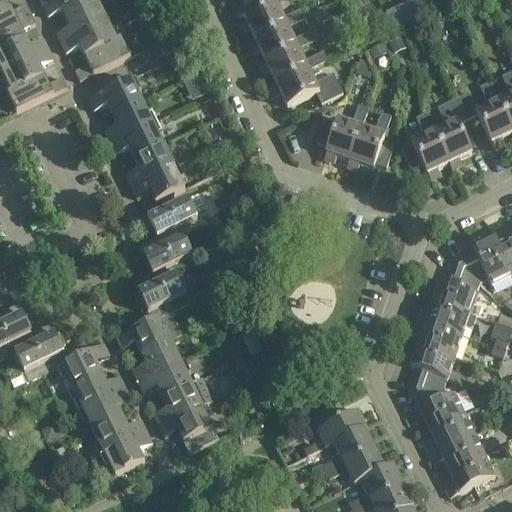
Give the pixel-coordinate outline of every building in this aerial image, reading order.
[(0,0),(0,10),(8,6),(5,0),(0,0)] [(41,0),(38,2),(43,12),(66,0),(41,0)] [(61,15),(65,23),(99,7),(95,0),(66,0),(43,12),(48,21),(61,15)] [(248,34),(254,46),(286,30),(306,22),(301,11),(281,19),(276,8),(271,0),(269,0),(252,9),(256,18),(237,27),(241,37),(248,34)] [(0,33),(31,18),(26,9),(12,15),(8,6),(0,10),(0,33)] [(108,25),(99,7),(65,23),(69,32),(56,38),(61,48),(108,25)] [(393,33),(406,27),(398,10),(385,17),(393,33)] [(22,35),(35,28),(31,18),(0,33),(0,55),(26,43),(22,35)] [(117,44),(116,43),(108,25),(61,48),(66,58),(79,51),(83,60),(117,44)] [(366,25),(353,32),(360,45),(372,39),(366,25)] [(252,58),(259,55),(264,67),(297,52),(316,43),(312,33),(292,42),(286,30),(254,46),(247,49),(252,58)] [(401,39),(388,45),(393,56),(406,50),(401,39)] [(83,60),(88,69),(74,75),(79,86),(130,61),(120,41),(116,43),(117,44),(83,60)] [(0,78),(49,55),(44,45),(30,52),(26,43),(0,55),(0,78)] [(368,52),(372,62),(388,55),(383,45),(368,52)] [(269,77),(275,89),(307,74),(327,64),(322,53),(302,63),(297,52),(264,67),(258,71),(262,80),(269,77)] [(11,96),(44,80),(40,71),(53,65),(49,55),(0,78),(0,82),(1,85),(5,84),(10,95),(11,96)] [(370,80),(366,65),(359,63),(354,78),(369,83),(370,80)] [(497,104),(511,137),(511,136),(511,72),(502,77),(511,97),(499,103),(497,104)] [(313,85),(307,74),(275,89),(268,92),(273,102),(280,98),(286,111),(316,96),(321,106),(343,96),(333,75),(313,85)] [(62,82),(49,89),(44,80),(11,96),(10,95),(7,97),(16,116),(67,92),(62,82)] [(130,83),(88,103),(94,115),(107,108),(112,119),(141,105),(130,83)] [(489,108),(477,114),(474,115),(476,119),(490,147),(494,154),(503,149),(500,143),(511,137),(497,104),(499,103),(491,86),(481,90),(489,108)] [(476,119),(474,115),(477,114),(468,95),(455,101),(466,123),(476,119)] [(461,170),(457,163),(470,157),(456,128),(466,123),(455,101),(438,109),(447,128),(434,135),(432,135),(448,168),(451,175),(461,170)] [(117,129),(104,136),(109,147),(152,127),(157,124),(152,115),(147,117),(146,115),(141,105),(112,119),(117,129)] [(335,161),(348,165),(360,131),(361,132),(368,112),(358,109),(351,128),(337,123),(335,127),(325,123),(317,147),(327,151),(325,157),(323,164),(333,168),(335,161)] [(360,131),(348,165),(345,172),(355,176),(358,169),(371,173),(374,166),(386,171),(395,147),(382,143),(391,119),(381,116),(373,136),(361,132),(360,131)] [(424,140),(399,151),(409,173),(421,168),(426,179),(429,185),(439,180),(436,174),(448,168),(432,135),(434,135),(425,117),(414,122),(424,140)] [(152,127),(109,147),(115,158),(128,152),(133,163),(162,148),(157,137),(162,135),(157,124),(152,127)] [(125,179),(131,191),(173,170),(162,148),(133,163),(138,173),(125,179)] [(184,192),(173,170),(131,191),(136,202),(149,196),(155,206),(184,192)] [(251,172),(240,177),(246,188),(257,183),(251,172)] [(142,259),(182,240),(182,241),(192,236),(188,227),(196,223),(192,213),(203,208),(198,198),(147,222),(156,240),(137,249),(142,259)] [(511,279),(511,278),(511,228),(510,225),(501,229),(506,239),(495,245),(511,279)] [(454,266),(480,289),(481,288),(487,285),(490,290),(511,279),(495,245),(492,240),(486,244),(483,237),(469,244),(474,255),(454,264),(454,266)] [(177,278),(177,279),(196,269),(182,241),(182,240),(142,259),(151,278),(132,287),(138,297),(177,278)] [(476,296),(480,289),(454,266),(447,287),(439,284),(432,306),(468,318),(476,296)] [(159,322),(171,317),(191,307),(180,284),(177,279),(177,278),(138,297),(146,316),(125,326),(129,336),(159,322)] [(211,298),(208,292),(196,299),(198,304),(211,298)] [(419,311),(414,324),(461,340),(464,330),(470,332),(472,331),(476,321),(468,318),(432,306),(422,303),(420,311),(419,311)] [(0,329),(22,319),(17,309),(0,316),(0,329)] [(181,338),(171,317),(159,322),(129,336),(116,343),(121,354),(135,348),(140,358),(169,343),(181,338)] [(0,329),(0,364),(14,357),(55,338),(50,328),(30,337),(22,319),(0,329)] [(238,327),(242,336),(251,332),(246,323),(238,327)] [(454,362),(461,340),(414,324),(410,337),(414,338),(411,346),(417,348),(417,349),(454,362)] [(511,341),(511,332),(494,326),(489,341),(498,344),(495,352),(507,356),(510,348),(511,341)] [(57,372),(89,355),(85,346),(64,356),(55,338),(14,357),(19,367),(24,377),(28,386),(57,372)] [(137,386),(183,363),(178,352),(174,354),(169,343),(140,358),(145,368),(131,374),(137,386)] [(89,355),(57,372),(67,393),(100,377),(95,367),(109,361),(107,356),(103,349),(89,355)] [(446,384),(454,362),(417,349),(409,371),(417,374),(410,394),(445,393),(446,384)] [(507,356),(495,352),(493,359),(505,363),(507,356)] [(185,376),(188,374),(183,363),(137,386),(143,397),(156,391),(161,401),(190,387),(185,376)] [(100,377),(67,393),(77,415),(124,393),(119,381),(105,388),(100,377)] [(166,412),(153,418),(158,429),(201,409),(212,403),(202,382),(190,387),(161,401),(166,412)] [(77,415),(84,428),(88,426),(93,435),(122,421),(116,410),(130,404),(124,393),(77,415)] [(449,400),(445,393),(410,394),(410,395),(419,414),(418,415),(429,436),(463,420),(453,398),(449,400)] [(219,446),(201,409),(158,429),(164,441),(177,434),(190,460),(219,446)] [(363,433),(365,432),(356,414),(335,424),(329,412),(309,423),(324,452),(333,448),(363,433)] [(423,448),(429,461),(473,440),(463,420),(429,436),(432,444),(423,448)] [(99,459),(103,457),(146,437),(140,425),(127,432),(122,421),(93,435),(98,445),(94,448),(99,459)] [(343,468),(373,454),(363,433),(333,448),(343,468)] [(99,459),(91,463),(97,475),(101,473),(106,482),(114,478),(143,465),(138,454),(151,448),(146,437),(104,457),(99,459)] [(442,464),(449,477),(483,461),(473,440),(429,461),(433,469),(442,464)] [(315,447),(304,453),(307,461),(319,454),(315,447)] [(383,473),(373,454),(343,468),(353,489),(359,486),(383,474),(383,473)] [(452,485),(443,489),(445,494),(449,502),(472,491),(493,481),(493,480),(491,478),(483,461),(449,477),(452,485)] [(334,464),(322,469),(326,477),(337,471),(334,464)] [(357,511),(402,490),(391,469),(383,473),(383,474),(359,486),(368,504),(363,507),(360,501),(349,506),(351,511),(357,511)] [(337,471),(326,477),(329,484),(341,478),(337,471)] [(409,511),(412,511),(402,490),(357,511),(409,511)]
